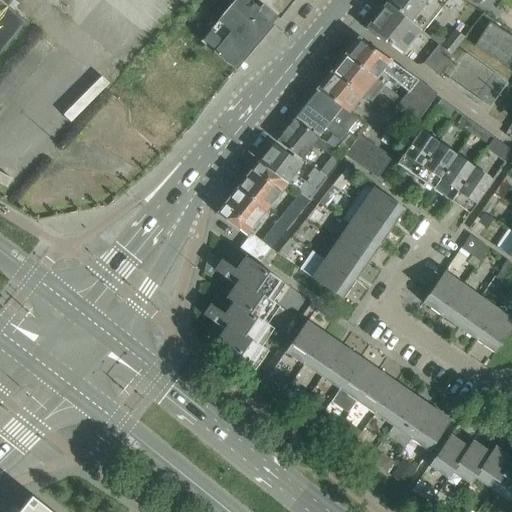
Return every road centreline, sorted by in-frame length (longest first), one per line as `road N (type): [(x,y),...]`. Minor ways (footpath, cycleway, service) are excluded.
road 1 (secondary): [(84,323),(344,0)]
road 2 (secondary): [(315,511),(84,323)]
road 3 (residential): [(511,379),(475,374),(381,308),(430,232)]
road 4 (secondary): [(52,364),(239,511)]
